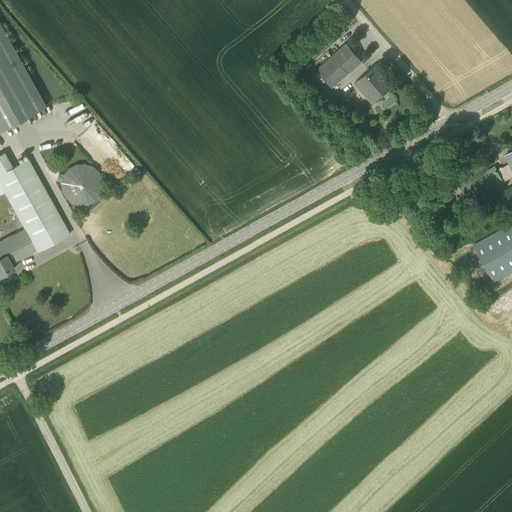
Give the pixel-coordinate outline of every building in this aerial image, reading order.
[(0,132),(44,109),(0,28),(0,132)] [(332,88),(354,68),(362,61),(346,43),(316,70),(332,88)] [(372,104),(392,86),(374,66),(367,73),(354,84),(372,104)] [(511,152),(505,156),(509,164),(496,171),(494,167),(473,179),(472,176),(458,183),(468,202),(502,183),(502,182),(511,176),(511,223),(473,245),(494,283),(511,272),(511,152)] [(28,158),(12,167),(0,173),(0,184),(25,229),(0,242),(0,276),(14,269),(11,264),(37,250),(38,252),(70,234),(63,223),(28,158)] [(75,164),(68,168),(63,174),(59,173),(56,181),(61,182),(62,190),(65,198),(72,203),(80,206),(88,205),(95,201),(100,194),(103,187),(102,178),(99,171),(92,166),(84,163),(75,164)]
